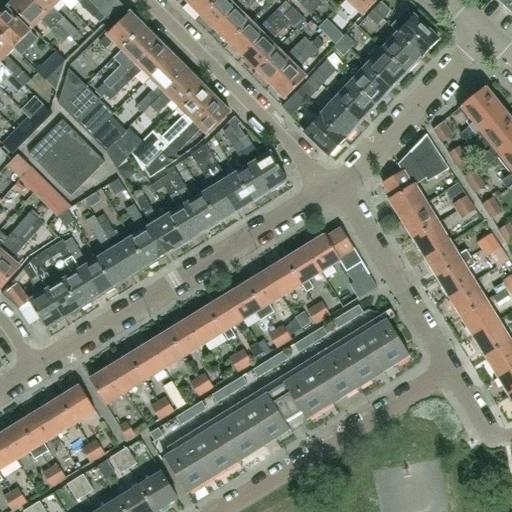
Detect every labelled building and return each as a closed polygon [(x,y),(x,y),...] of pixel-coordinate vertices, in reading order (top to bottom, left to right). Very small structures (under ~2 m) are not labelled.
[(68,37),(30,0),(13,0),(8,6),(30,28),(38,20),(62,44),(68,37)] [(58,0),(30,0),(68,37),(70,40),(77,33),(51,7),(58,0)] [(86,0),(58,0),(73,0),(92,19),(98,12),(86,0)] [(86,0),(98,12),(109,0),(86,0)] [(188,0),(186,2),(200,16),(215,0),(188,0)] [(229,0),(228,1),(226,0),(215,0),(200,16),(214,30),(243,0),(229,0)] [(255,0),(243,0),(214,30),(228,44),(249,22),(242,14),(255,0)] [(303,9),(311,0),(299,0),(297,3),(303,9)] [(311,0),(303,9),(310,15),(321,3),(322,4),(325,0),(311,0)] [(345,0),(362,15),(376,0),(345,0)] [(398,3),(395,0),(381,0),(372,10),(382,19),(398,3)] [(511,0),(495,0),(511,15),(511,0)] [(249,22),(228,44),(242,58),(291,8),(284,2),(276,11),(275,9),(256,28),(249,22)] [(29,33),(5,8),(0,13),(0,36),(12,49),(19,55),(25,49),(19,43),(29,33)] [(304,21),(291,8),(242,58),(256,72),(277,49),(269,41),(287,22),(296,30),(304,21)] [(372,10),(366,17),(375,26),(382,19),(372,10)] [(406,10),(395,22),(390,27),(397,33),(422,56),(438,40),(412,16),(406,10)] [(129,13),(98,43),(104,50),(112,42),(120,50),(143,27),(129,13)] [(119,66),(102,83),(109,90),(157,41),(143,27),(120,50),(112,59),(119,66)] [(338,40),(341,38),(332,28),(324,35),(328,39),(334,45),(338,40)] [(348,30),(341,38),(338,40),(348,50),(354,44),(350,41),(355,36),(348,30)] [(321,32),(309,44),(269,85),(283,99),(305,77),(297,70),(328,39),(324,35),(324,36),(321,32)] [(422,56),(397,33),(381,50),(404,71),(419,56),(421,57),(422,56)] [(0,63),(19,82),(24,87),(30,81),(5,56),(12,49),(0,36),(0,63)] [(277,49),(256,72),(269,85),(309,44),(303,38),(284,57),(277,49)] [(338,40),(334,45),(332,47),(342,56),(348,50),(338,40)] [(109,90),(104,95),(109,100),(140,69),(149,78),(171,55),(157,41),(109,90)] [(54,50),(34,70),(54,90),(64,60),(54,50)] [(381,50),(366,66),(389,88),(404,71),(381,50)] [(156,85),(135,106),(142,113),(148,107),(155,101),(185,70),(171,55),(149,78),(156,85)] [(0,76),(12,88),(19,82),(0,63),(0,76)] [(366,66),(350,83),(373,104),(389,88),(366,66)] [(67,68),(56,104),(61,109),(84,86),(67,68)] [(155,101),(148,107),(156,115),(171,100),(177,107),(200,84),(185,70),(155,101)] [(310,77),(320,86),(326,80),(316,70),(310,77)] [(320,86),(310,77),(304,83),(314,92),(320,86)] [(373,104),(350,83),(334,100),(357,121),(373,104)] [(143,141),(131,153),(142,171),(145,168),(167,146),(176,137),(214,98),(200,84),(177,107),(184,114),(161,137),(153,129),(142,140),(143,141)] [(84,86),(61,109),(75,123),(99,100),(84,86)] [(503,112),(484,88),(457,109),(466,121),(460,126),(470,139),(476,134),(503,112)] [(280,108),(289,118),(304,102),(294,93),(280,108)] [(167,146),(145,168),(149,176),(179,156),(175,153),(199,129),(206,135),(229,113),(214,98),(176,137),(167,146)] [(99,100),(75,123),(90,138),(111,116),(113,115),(99,100)] [(357,121),(334,100),(319,116),(342,138),(357,121)] [(40,104),(27,117),(36,126),(49,113),(40,104)] [(511,122),(503,112),(477,134),(489,149),(477,158),(485,167),(496,158),(511,144),(511,122)] [(111,116),(90,138),(104,152),(125,130),(111,116)] [(342,138),(319,116),(303,133),(328,157),(344,140),(342,138)] [(27,117),(14,130),(23,139),(36,126),(27,117)] [(61,120),(27,154),(69,196),(103,162),(61,120)] [(451,136),(441,122),(431,130),(440,143),(451,136)] [(125,130),(104,152),(115,169),(131,153),(143,141),(142,140),(129,127),(125,130)] [(228,127),(223,134),(244,168),(235,174),(253,203),(261,198),(262,195),(269,190),(238,141),(232,133),(228,127)] [(14,130),(0,144),(9,153),(23,139),(14,130)] [(246,136),(238,141),(269,190),(275,187),(278,187),(283,184),(284,181),(286,180),(269,153),(260,158),(246,136)] [(425,136),(397,165),(401,171),(381,183),(390,198),(387,200),(399,219),(425,203),(414,185),(423,179),(426,184),(447,171),(425,136)] [(511,144),(496,158),(509,174),(500,182),(506,189),(511,184),(511,144)] [(205,146),(198,152),(235,211),(241,207),(245,208),(253,203),(235,174),(225,180),(205,146)] [(458,146),(446,153),(456,168),(467,161),(458,146)] [(235,211),(198,152),(190,156),(210,189),(201,195),(219,224),(227,219),(228,215),(235,211)] [(16,153),(6,164),(20,178),(29,167),(16,153)] [(20,178),(19,178),(33,192),(43,180),(29,167),(20,178)] [(191,201),(178,179),(171,168),(165,172),(167,175),(201,232),(207,229),(210,229),(219,224),(201,195),(191,201)] [(474,172),(463,179),(473,194),(484,187),(474,172)] [(201,232),(167,175),(150,186),(154,193),(163,187),(177,210),(168,215),(186,244),(194,240),(195,236),(201,232)] [(117,179),(107,185),(113,194),(123,188),(117,179)] [(43,180),(33,192),(47,206),(56,194),(43,180)] [(443,192),(449,201),(462,192),(457,183),(443,192)] [(94,193),(84,199),(88,206),(98,200),(94,193)] [(168,215),(158,222),(141,193),(133,198),(167,253),(173,249),(177,250),(186,244),(168,215)] [(56,194),(47,206),(56,216),(66,210),(69,208),(56,194)] [(455,212),(470,203),(465,195),(450,205),(455,212)] [(0,213),(9,203),(3,198),(0,200),(0,213)] [(491,198),(480,205),(490,219),(500,212),(491,198)] [(156,259),(164,255),(131,202),(125,205),(127,208),(126,210),(139,232),(130,238),(148,267),(156,262),(156,259)] [(437,223),(425,203),(399,219),(411,239),(437,223)] [(470,203),(455,212),(460,219),(474,209),(470,203)] [(66,210),(56,216),(62,226),(72,220),(66,210)] [(0,259),(35,219),(28,213),(0,244),(0,259)] [(103,215),(95,220),(130,276),(136,272),(140,272),(148,267),(130,238),(120,244),(103,215)] [(130,276),(95,220),(93,216),(76,227),(82,236),(92,230),(105,253),(96,259),(114,288),(122,283),(123,280),(130,276)] [(41,225),(35,219),(0,259),(0,288),(18,267),(11,261),(41,225)] [(449,243),(437,223),(411,239),(423,258),(449,243)] [(511,229),(508,223),(497,230),(506,245),(511,241),(511,229)] [(323,235),(303,247),(319,273),(338,262),(351,283),(348,284),(357,298),(375,287),(340,228),(325,237),(323,235)] [(480,250),(495,241),(490,233),(476,243),(480,250)] [(71,238),(63,242),(65,247),(96,297),(103,292),(105,293),(114,288),(96,259),(86,265),(71,238)] [(62,241),(45,251),(50,259),(59,254),(71,275),(63,280),(81,309),(88,304),(89,301),(96,297),(65,247),(63,242),(62,241)] [(495,241),(480,250),(485,257),(499,247),(495,241)] [(449,243),(423,258),(435,278),(469,257),(465,251),(457,255),(449,243)] [(303,247),(284,259),(300,285),(304,293),(312,288),(307,281),(319,273),(303,247)] [(35,258),(29,261),(62,317),(69,313),(72,314),(81,309),(63,280),(54,285),(42,264),(50,259),(45,251),(35,258)] [(469,257),(435,278),(447,298),(473,282),(465,269),(473,264),(469,257)] [(300,285),(284,259),(264,271),(280,297),(300,285)] [(12,281),(0,294),(18,310),(28,302),(44,328),(46,327),(49,328),(55,325),(55,322),(62,317),(29,261),(27,263),(23,267),(38,295),(28,300),(15,283),(15,284),(12,281)] [(264,271),(245,283),(265,317),(273,312),(268,305),(280,297),(264,271)] [(506,289),(511,284),(511,273),(501,281),(506,289)] [(485,301),(473,282),(447,298),(459,317),(485,301)] [(245,283),(225,295),(241,321),(254,313),(259,321),(265,317),(245,283)] [(225,295),(206,307),(222,333),(227,341),(233,337),(229,329),(241,321),(225,295)] [(312,306),(321,321),(329,316),(320,301),(312,306)] [(497,321),(485,301),(459,317),(471,337),(497,321)] [(344,314),(349,322),(362,313),(357,305),(344,314)] [(321,321),(312,306),(305,310),(314,325),(321,321)] [(222,333),(206,307),(186,319),(202,345),(222,333)] [(358,337),(381,373),(408,356),(387,321),(393,316),(389,310),(377,317),(381,323),(358,337)] [(349,322),(344,314),(332,321),(337,329),(349,322)] [(186,319),(167,331),(183,357),(202,345),(186,319)] [(497,321),(471,337),(483,357),(509,341),(497,321)] [(274,330),(283,345),(290,340),(281,326),(274,330)] [(321,327),(316,331),(321,339),(326,335),(321,327)] [(283,345),(274,330),(267,334),(276,349),(283,345)] [(183,357),(167,331),(148,343),(164,369),(183,357)] [(321,339),(316,331),(292,345),(297,353),(321,339)] [(381,373),(358,337),(330,354),(353,391),(381,373)] [(511,365),(511,345),(509,341),(483,357),(495,376),(511,365)] [(164,369),(148,343),(128,355),(144,381),(164,369)] [(242,350),(235,354),(244,368),(251,364),(242,350)] [(282,351),(260,365),(265,373),(287,359),(282,351)] [(244,368),(235,354),(228,358),(236,373),(244,368)] [(330,354),(302,371),(325,408),(353,391),(330,354)] [(144,381),(128,355),(109,367),(125,393),(144,381)] [(265,373),(260,365),(251,370),(256,378),(265,373)] [(511,392),(511,365),(495,376),(507,396),(511,392)] [(125,393),(109,367),(88,379),(104,405),(125,393)] [(302,371),(274,389),(296,424),(304,419),(305,420),(325,408),(302,371)] [(203,374),(196,378),(205,392),(211,388),(203,374)] [(232,382),(237,391),(246,385),(241,377),(232,382)] [(205,392),(196,378),(188,382),(197,397),(205,392)] [(169,380),(160,386),(175,410),(184,404),(169,380)] [(237,391),(232,382),(210,395),(215,404),(237,391)] [(94,411),(78,386),(59,398),(74,423),(94,411)] [(296,424),(274,389),(246,406),(269,442),(289,430),(288,429),(296,424)] [(59,398),(39,410),(55,435),(74,423),(59,398)] [(157,402),(166,416),(173,412),(164,398),(157,402)] [(166,416),(157,402),(149,406),(158,421),(166,416)] [(174,418),(179,426),(205,410),(200,402),(174,418)] [(269,442),(246,406),(219,423),(241,460),(269,442)] [(39,410),(19,422),(40,455),(47,451),(42,443),(55,435),(39,410)] [(19,422),(0,433),(0,434),(16,460),(28,452),(33,460),(40,455),(19,422)] [(126,441),(134,437),(125,422),(117,426),(126,441)] [(219,423),(191,440),(213,477),(241,460),(219,423)] [(148,434),(153,442),(162,436),(157,428),(148,434)] [(0,469),(16,460),(0,434),(0,469)] [(87,444),(96,459),(103,455),(94,440),(87,444)] [(213,477),(191,440),(163,458),(185,494),(213,477)] [(96,459),(87,444),(80,449),(89,464),(96,459)] [(117,453),(128,469),(135,464),(125,448),(117,453)] [(128,469),(117,453),(109,458),(119,474),(128,469)] [(65,475),(86,467),(82,458),(61,466),(65,475)] [(48,469),(57,483),(64,479),(55,464),(48,469)] [(57,483),(48,469),(41,473),(50,488),(57,483)] [(154,511),(156,511),(177,499),(159,472),(138,485),(154,511)] [(421,511),(416,491),(428,488),(424,472),(417,474),(419,485),(399,489),(396,476),(382,479),(389,511),(421,511)] [(74,480),(84,496),(92,491),(82,475),(74,480)] [(84,496),(74,480),(65,485),(76,501),(84,496)] [(154,511),(138,485),(116,499),(123,511),(154,511)] [(16,488),(9,493),(18,507),(25,503),(16,488)] [(18,507),(9,493),(2,497),(11,511),(18,507)] [(123,511),(116,499),(94,511),(123,511)] [(30,506),(33,511),(44,511),(38,502),(30,506)]
